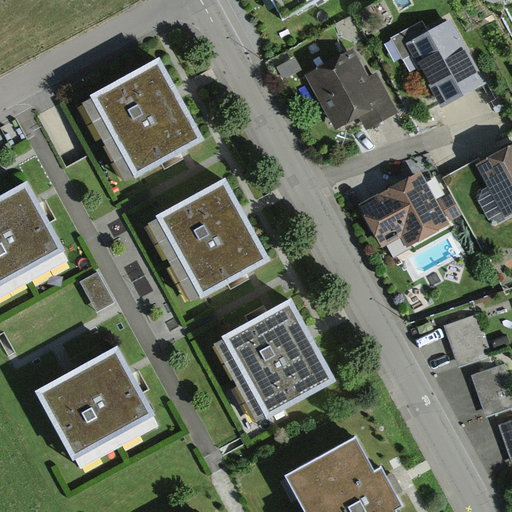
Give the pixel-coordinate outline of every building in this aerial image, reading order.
[(317,0),(265,0),(278,22),(317,0)] [(450,21),(406,42),(434,102),(478,81),(450,21)] [(355,49),(308,73),(335,126),(382,103),(355,49)] [(154,63),(83,101),(125,179),(196,141),(154,63)] [(511,147),(477,166),(504,215),(511,210),(511,147)] [(425,179),(362,206),(382,252),(445,225),(425,179)] [(226,183),(152,221),(192,298),(266,259),(226,183)] [(28,187),(0,202),(0,300),(70,262),(28,187)] [(103,271),(87,277),(98,306),(114,300),(103,271)] [(290,305),(219,341),(261,422),(332,386),(290,305)] [(482,319),(449,330),(460,365),(493,354),(482,319)] [(122,350),(36,393),(73,466),(159,422),(122,350)] [(474,374),(489,418),(511,409),(511,376),(507,363),(474,374)] [(389,511),(347,438),(278,476),(298,511),(389,511)]
